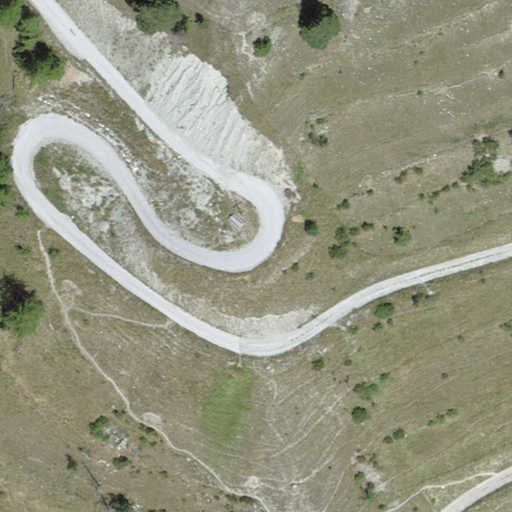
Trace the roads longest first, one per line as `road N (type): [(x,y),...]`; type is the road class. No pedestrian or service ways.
road 1 (track): [(42,0),(150,120),(204,164),(254,189),(270,221),(259,249),(246,258),(193,254),(159,232),(95,146),(61,127),(36,131),(20,155),(31,195),(48,214)]
road 2 (track): [(511,250),(370,294),(287,342),(238,346)]
road 3 (track): [(48,214),(134,285),(238,346)]
